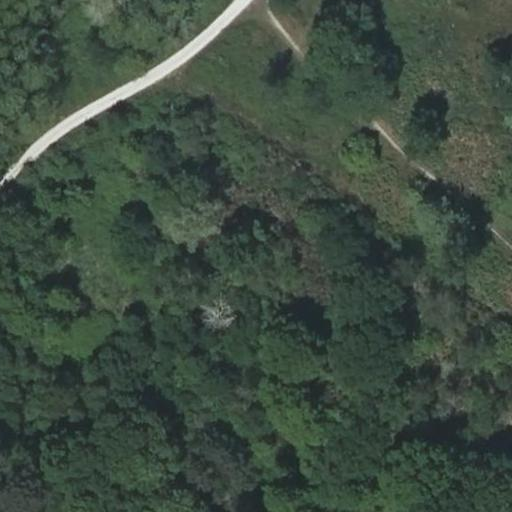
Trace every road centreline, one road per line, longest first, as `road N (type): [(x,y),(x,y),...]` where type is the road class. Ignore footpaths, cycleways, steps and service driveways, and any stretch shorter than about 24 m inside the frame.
road 1 (track): [(511,316),(448,255),(273,132),(183,57)]
road 2 (track): [(0,185),(62,128),(183,57),(243,0)]
